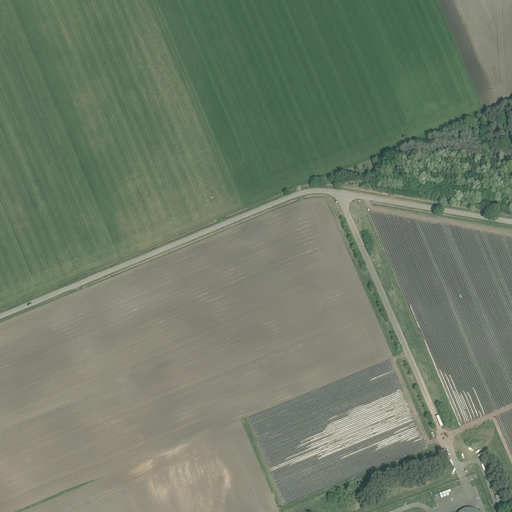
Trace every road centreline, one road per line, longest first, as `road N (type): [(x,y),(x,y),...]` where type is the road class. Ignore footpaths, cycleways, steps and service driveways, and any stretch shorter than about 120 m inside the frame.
road 1 (unclassified): [(0,316),(293,195),(340,193)]
road 2 (unclassified): [(511,222),(340,193)]
